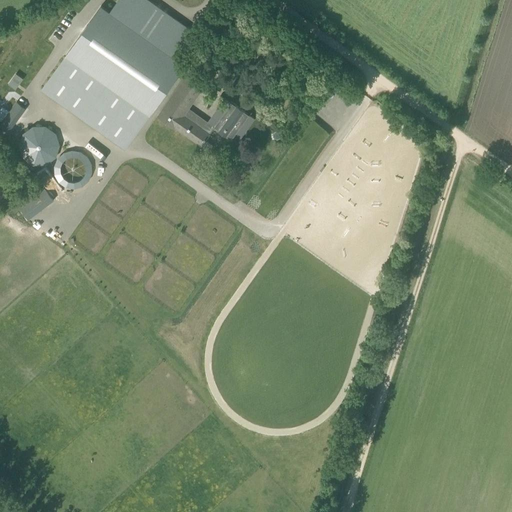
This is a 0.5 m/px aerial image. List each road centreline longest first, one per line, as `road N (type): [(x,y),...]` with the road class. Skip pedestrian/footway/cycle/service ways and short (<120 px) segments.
road 1 (track): [(463,137),(344,511)]
road 2 (track): [(463,137),(293,12)]
